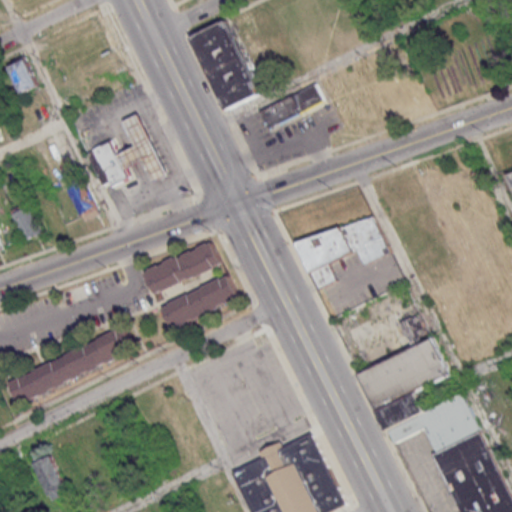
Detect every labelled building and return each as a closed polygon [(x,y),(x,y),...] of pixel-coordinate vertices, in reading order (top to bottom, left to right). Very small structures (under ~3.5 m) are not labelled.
[(266,39),(282,32),(271,9),(255,16),(266,39)] [(227,109),(263,95),(233,19),(197,34),(227,109)] [(269,51),(252,19),(236,27),(253,60),(269,51)] [(41,86),(31,59),(14,65),(23,92),(41,86)] [(265,113),(321,85),(330,102),(305,115),(306,117),(276,132),(273,126),(271,126),(265,113)] [(132,173),(125,158),(144,148),(131,123),(146,116),(177,177),(162,185),(151,164),(132,173)] [(137,180),(117,141),(92,154),(109,187),(115,184),(118,189),(137,180)] [(69,186),(86,220),(104,212),(87,177),(69,186)] [(15,211),(27,240),(44,232),(31,204),(15,211)] [(373,215),(392,251),(366,263),(358,249),(332,263),(335,270),(339,279),(324,286),(319,287),(315,278),(300,241),(373,215)] [(151,275),(161,296),(202,276),(203,278),(229,266),(218,244),(185,261),(184,259),(151,275)] [(164,303),(174,328),(243,300),(233,275),(164,303)] [(141,352),(131,327),(11,377),(22,402),(141,352)] [(363,374),(380,408),(418,389),(452,372),(435,337),(363,374)] [(380,408),(390,429),(428,410),(418,389),(380,408)] [(443,453),(430,428),(399,444),(393,433),(466,396),(484,432),(443,453)] [(465,511),(437,456),(443,453),(484,432),(511,487),(511,511),(465,511)] [(257,511),(240,476),(269,462),(265,455),(285,446),(288,452),(317,438),(351,508),(342,511),(257,511)] [(37,459),(54,501),(72,493),(55,452),(37,459)]
